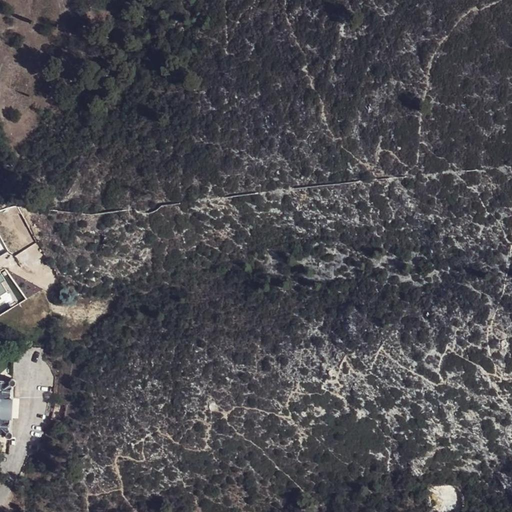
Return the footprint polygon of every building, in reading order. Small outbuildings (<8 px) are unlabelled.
[(137,202),(140,207),(148,207),(151,201),(147,195),(141,195),(137,202)] [(6,225),(7,227),(16,243),(20,239),(21,238),(12,221),(10,222),(6,225)] [(0,282),(23,270),(8,245),(0,249),(0,282)] [(0,434),(4,435),(4,436),(6,438),(6,439),(8,438),(9,437),(10,436),(11,435),(11,433),(11,432),(10,432),(9,431),(7,431),(9,418),(10,418),(12,399),(9,399),(11,386),(12,386),(14,385),(14,383),(14,381),(14,379),(12,379),(11,378),(9,378),(8,379),(7,380),(8,382),(0,381),(0,434)] [(65,406),(54,403),(50,419),(62,422),(65,406)]
